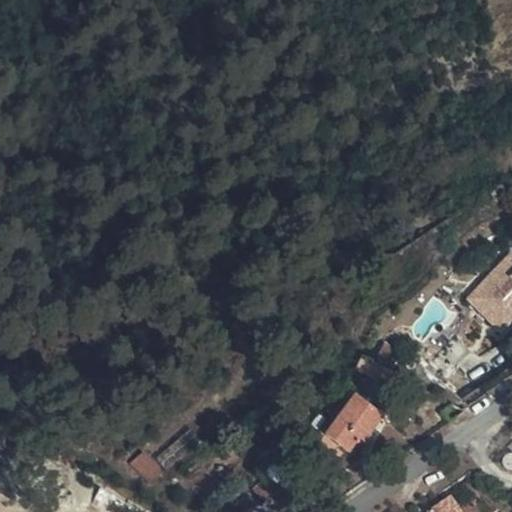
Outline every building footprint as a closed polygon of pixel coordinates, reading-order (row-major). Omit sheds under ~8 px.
[(469,305),(499,267),(492,261),(452,308),(490,338),(498,328),(469,305)] [(511,263),(505,272),(499,267),(469,305),(498,328),(511,311),(511,263)] [(362,438),(389,400),(368,386),(354,405),(346,400),(319,439),(341,453),(356,434),(362,438)] [(157,474),(139,454),(125,468),(144,487),(157,474)] [(484,511),(467,488),(433,511),(484,511)]
